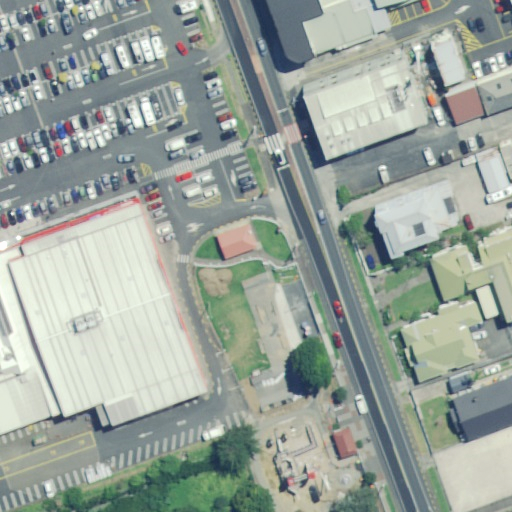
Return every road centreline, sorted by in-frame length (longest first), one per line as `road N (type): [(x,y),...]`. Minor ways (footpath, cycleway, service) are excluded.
road 1 (primary): [(340,297),(221,0)]
road 2 (primary): [(245,0),(326,227),(340,297)]
road 3 (primary): [(417,511),(340,297)]
